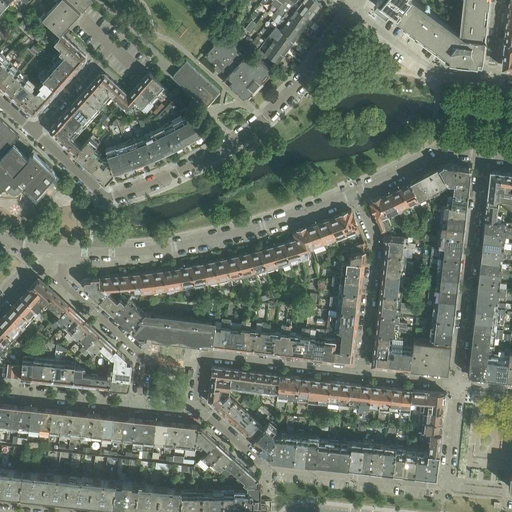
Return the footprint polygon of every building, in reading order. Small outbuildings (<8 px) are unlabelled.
[(0,0),(0,8),(2,11),(10,2),(6,0),(0,0)] [(59,0),(43,18),(60,34),(62,33),(81,12),(67,0),(59,0)] [(91,0),(71,0),(83,10),(91,0)] [(272,0),(261,0),(257,6),(261,8),(265,3),(266,3),(267,0),(272,0),(273,0),(272,0)] [(270,3),(278,9),(283,0),(272,0),(273,0),(270,3)] [(275,19),(279,22),(282,19),(287,12),(292,5),(293,4),(295,0),(283,0),(278,9),(272,17),(275,20),(275,19)] [(303,0),(303,1),(316,11),(322,4),(316,0),(303,0)] [(377,1),(377,2),(377,3),(378,3),(378,4),(381,6),(379,9),(386,14),(388,11),(394,16),(395,17),(408,0),(377,0),(377,1)] [(408,0),(395,17),(405,24),(404,27),(405,27),(445,57),(444,60),(481,64),(482,64),(483,59),(489,0),(466,0),(462,36),(462,37),(460,36),(420,6),(422,4),(421,3),(416,0),(408,0)] [(297,8),(311,19),(316,11),(303,1),(297,8)] [(287,12),(305,26),(311,19),(297,8),(292,5),(287,12)] [(223,19),(231,25),(239,16),(230,9),(223,19)] [(282,19),(300,33),(305,26),(287,12),(282,19)] [(283,26),(281,30),(294,40),(300,33),(282,19),(279,22),(279,23),(283,26)] [(271,34),(289,47),(294,40),(281,30),(276,27),(271,34)] [(0,37),(5,41),(10,35),(6,31),(0,37)] [(62,33),(60,34),(54,41),(62,48),(60,51),(65,55),(74,45),(62,33)] [(271,34),(265,41),(284,54),(289,47),(271,34)] [(241,92),(249,99),(274,71),(255,54),(250,60),(240,50),(242,48),(230,38),(228,40),(223,35),(204,56),(215,65),(213,67),(217,70),(219,69),(226,76),(232,80),(230,82),(235,87),(234,89),(240,94),(241,92)] [(244,44),(249,48),(254,40),(249,37),(244,44)] [(284,54),(265,41),(264,43),(258,51),(264,56),(266,53),(278,62),(284,54)] [(505,67),(511,68),(511,58),(511,41),(505,41),(502,64),(505,67)] [(74,45),(65,55),(78,67),(86,59),(86,55),(74,45)] [(78,67),(65,55),(60,51),(56,55),(53,58),(53,59),(71,75),(78,67)] [(0,61),(0,77),(13,63),(10,60),(5,56),(0,61)] [(46,67),(64,83),(71,75),(53,59),(49,63),(46,66),(46,67)] [(174,74),(209,106),(221,92),(186,60),(174,74)] [(0,85),(4,88),(20,70),(21,70),(18,67),(17,67),(13,63),(0,77),(0,85)] [(45,79),(57,90),(64,83),(46,67),(42,71),(41,71),(39,74),(45,79)] [(20,70),(4,88),(11,96),(28,77),(29,77),(25,74),(20,70)] [(143,78),(160,94),(167,87),(150,71),(149,71),(143,78)] [(96,77),(114,93),(120,87),(105,72),(101,73),(96,77)] [(11,96),(19,102),(35,85),(36,83),(33,81),(28,77),(11,96)] [(90,85),(107,101),(113,95),(114,93),(96,77),(90,85)] [(160,94),(143,78),(136,85),(154,101),(160,94)] [(37,87),(50,99),(57,90),(45,79),(37,87)] [(35,85),(19,102),(32,114),(36,114),(50,99),(37,87),(35,85)] [(107,101),(90,85),(83,92),(101,108),(107,101)] [(154,101),(136,85),(130,93),(141,103),(147,109),(154,101)] [(122,102),(115,110),(119,113),(120,114),(127,107),(133,112),(141,103),(130,93),(128,94),(120,87),(114,93),(113,95),(122,102)] [(101,108),(83,92),(76,99),(94,116),(101,108)] [(69,107),(87,123),(94,116),(76,99),(69,107)] [(162,103),(153,112),(156,114),(164,105),(162,103)] [(69,107),(63,114),(81,131),(87,123),(69,107)] [(167,109),(165,108),(165,109),(164,108),(158,115),(160,119),(168,111),(167,109)] [(119,113),(115,110),(115,109),(110,115),(114,118),(119,113)] [(182,115),(194,138),(204,132),(192,112),(191,110),(182,115)] [(81,131),(63,114),(56,122),(74,138),(81,131)] [(194,138),(182,115),(172,121),(184,144),(194,138)] [(0,152),(1,153),(9,145),(18,134),(4,120),(0,117),(0,152)] [(172,121),(163,126),(175,148),(184,144),(172,121)] [(51,132),(74,153),(82,145),(74,138),(56,122),(51,128),(51,132)] [(163,125),(154,129),(165,153),(175,148),(163,126),(163,125)] [(145,134),(155,158),(165,153),(154,129),(145,134)] [(155,158),(145,134),(135,138),(145,162),(155,158)] [(82,161),(93,149),(99,142),(91,136),(82,145),(74,153),(82,161)] [(126,142),(135,166),(145,162),(135,138),(126,142)] [(116,145),(124,169),(135,166),(126,142),(125,142),(116,145)] [(0,189),(2,187),(8,193),(10,190),(10,191),(11,191),(12,192),(13,192),(14,192),(15,192),(16,192),(17,192),(18,192),(19,191),(20,190),(22,192),(28,186),(35,193),(37,195),(55,175),(57,174),(40,158),(38,156),(34,152),(31,155),(29,158),(13,143),(2,155),(0,157),(0,189)] [(109,158),(114,172),(124,169),(116,145),(115,145),(106,147),(109,158)] [(93,149),(82,161),(92,169),(103,157),(93,149)] [(114,172),(109,158),(105,159),(103,157),(92,169),(106,182),(114,172)] [(453,192),(453,193),(468,195),(470,170),(470,167),(444,164),(439,166),(450,186),(453,192)] [(430,171),(439,188),(445,185),(447,188),(450,186),(439,166),(430,171)] [(509,205),(511,176),(511,172),(494,170),(490,173),(487,202),(498,203),(509,205)] [(430,171),(420,176),(431,196),(435,194),(433,192),(439,188),(430,171)] [(420,176),(410,182),(421,200),(422,202),(431,196),(420,176)] [(401,187),(410,205),(412,209),(413,209),(415,209),(416,208),(417,207),(418,205),(421,204),(419,200),(421,200),(410,182),(401,187)] [(391,192),(399,210),(410,205),(401,187),(391,192)] [(399,210),(391,192),(381,197),(388,215),(399,210)] [(468,195),(453,193),(452,201),(447,200),(447,204),(467,207),(468,195)] [(374,213),(384,235),(389,233),(396,234),(393,225),(386,228),(381,217),(388,215),(381,197),(381,196),(369,202),(374,213)] [(498,203),(487,202),(485,220),(501,221),(501,215),(497,215),(498,203)] [(444,215),(466,217),(467,207),(447,204),(445,204),(444,215)] [(340,214),(348,234),(355,231),(357,234),(361,233),(359,229),(356,222),(357,222),(352,209),(340,214)] [(348,234),(340,214),(339,214),(340,215),(339,215),(337,215),(334,216),(333,217),(329,219),(336,239),(348,234)] [(443,225),(464,227),(466,217),(444,215),(443,225)] [(318,223),(325,244),(336,239),(329,219),(328,219),(326,219),(323,220),(322,221),(318,223)] [(484,229),(511,232),(511,228),(506,228),(506,222),(501,221),(485,220),(484,229)] [(307,227),(314,248),(325,244),(318,223),(317,223),(315,223),(312,224),(311,225),(307,227)] [(443,225),(442,235),(463,237),(464,227),(443,225)] [(294,235),(295,239),(301,256),(305,255),(304,251),(314,248),(307,227),(306,226),(296,230),(298,234),(294,235)] [(511,232),(484,229),(483,239),(504,242),(505,236),(511,237),(511,232)] [(386,243),(415,246),(416,242),(408,241),(409,235),(396,234),(389,233),(384,235),(386,240),(386,243)] [(440,245),(462,248),(463,237),(442,235),(440,245)] [(285,242),(284,242),(290,263),(298,260),(297,258),(301,256),(295,239),(291,240),(289,240),(285,241),(285,242)] [(504,242),(483,239),(482,249),(511,253),(511,249),(504,248),(504,242)] [(290,263),(284,242),(283,243),(281,242),(278,243),(277,245),(273,246),(279,266),(283,265),(290,263)] [(351,247),(353,252),(357,251),(365,251),(366,244),(365,242),(351,247)] [(385,253),(406,255),(407,250),(415,251),(415,246),(386,243),(386,247),(385,253)] [(462,248),(440,245),(439,256),(461,258),(462,248)] [(261,249),(267,270),(279,266),(273,246),(268,247),(266,247),(263,248),(262,249),(261,249)] [(250,252),(255,270),(258,269),(259,272),(267,270),(261,249),(260,249),(259,249),(255,250),(254,251),(250,252)] [(481,259),(502,262),(503,256),(511,257),(511,253),(482,249),(481,259)] [(348,261),(364,263),(365,251),(357,251),(353,252),(349,253),(348,261)] [(238,255),(243,276),(255,273),(255,270),(250,252),(245,253),(244,253),(240,254),(239,255),(238,255)] [(384,263),(413,266),(413,262),(406,261),(406,255),(385,253),(384,263)] [(227,258),(231,276),(235,275),(235,278),(243,276),(238,255),(237,255),(236,255),(232,256),(231,257),(227,258)] [(438,266),(460,268),(461,258),(439,256),(438,266)] [(215,260),(220,282),(228,280),(227,277),(231,276),(227,258),(221,259),(217,259),(216,260),(215,260)] [(480,269),(509,272),(510,268),(501,268),(502,262),(481,259),(480,269)] [(220,282),(215,260),(214,261),(213,260),(209,261),(208,262),(204,263),(208,284),(220,282)] [(364,263),(348,261),(335,260),(334,264),(342,265),(341,270),(363,273),(364,263)] [(192,265),(196,286),(204,285),(208,284),(204,263),(199,264),(197,263),(193,264),(192,265)] [(384,263),(383,273),(404,275),(405,270),(412,271),(413,266),(384,263)] [(184,267),(180,267),(183,285),(187,285),(188,287),(196,286),(192,265),(190,266),(189,265),(185,266),(184,267)] [(437,277),(459,279),(460,268),(438,266),(437,277)] [(164,270),(167,288),(183,285),(180,267),(170,269),(169,268),(165,269),(164,270)] [(480,269),(479,279),(500,281),(500,276),(509,277),(509,272),(480,269)] [(138,273),(140,289),(142,289),(142,291),(154,290),(167,288),(164,270),(162,270),(161,270),(157,270),(156,271),(149,272),(147,271),(143,272),(142,273),(138,273)] [(332,279),(362,283),(363,273),(341,270),(341,276),(333,275),(332,279)] [(120,275),(121,286),(135,285),(136,289),(140,289),(138,273),(134,274),(133,273),(129,273),(128,274),(127,275),(125,274),(121,274),(120,275)] [(383,273),(382,283),(411,286),(411,282),(404,281),(404,275),(383,273)] [(105,276),(100,277),(100,285),(108,292),(112,287),(121,286),(120,275),(119,275),(118,275),(114,275),(113,276),(111,276),(110,275),(106,276),(105,276)] [(100,285),(100,277),(84,278),(83,279),(82,282),(82,284),(99,300),(108,292),(100,285)] [(459,279),(437,277),(436,287),(457,289),(459,279)] [(31,287),(48,303),(56,294),(39,278),(31,287)] [(340,285),(339,290),(360,293),(362,283),(332,279),(332,284),(340,285)] [(479,279),(478,289),(507,292),(507,288),(499,287),(500,281),(479,279)] [(411,286),(382,283),(381,292),(402,295),(403,289),(410,290),(411,286)] [(23,296),(39,310),(40,311),(48,303),(31,287),(23,296)] [(434,297),(456,300),(457,289),(436,287),(434,297)] [(476,299),(499,302),(497,301),(498,296),(506,297),(507,292),(478,289),(476,299)] [(330,300),(359,303),(360,293),(339,290),(338,296),(331,295),(330,300)] [(99,300),(114,314),(124,302),(120,298),(118,301),(108,292),(99,300)] [(380,303),(409,306),(409,301),(402,301),(402,295),(381,292),(380,303)] [(56,294),(48,303),(60,314),(68,305),(56,294)] [(15,304),(30,319),(39,310),(23,296),(15,304)] [(433,307),(455,310),(456,300),(434,297),(433,307)] [(114,314),(122,321),(136,305),(129,298),(124,302),(114,314)] [(475,309),(505,313),(505,308),(498,308),(499,302),(476,299),(475,309)] [(337,305),(337,310),(358,312),(359,303),(330,300),(330,304),(337,305)] [(380,303),(379,312),(400,315),(401,310),(408,310),(409,306),(380,303)] [(7,313),(23,328),(30,319),(15,304),(7,313)] [(76,312),(68,305),(60,314),(52,322),(55,325),(58,322),(62,326),(76,312)] [(136,305),(122,321),(130,328),(132,326),(132,325),(141,315),(144,312),(136,305)] [(433,307),(432,318),(454,320),(455,310),(433,307)] [(474,320),(497,322),(501,323),(502,317),(504,317),(505,313),(475,309),(474,320)] [(328,320),(357,323),(358,312),(337,310),(336,316),(329,315),(328,320)] [(76,312),(62,326),(67,330),(64,333),(67,336),(83,318),(76,312)] [(377,322),(407,326),(407,321),(400,321),(400,315),(379,312),(377,322)] [(0,320),(0,323),(14,337),(23,328),(7,313),(0,320)] [(144,317),(141,315),(132,325),(132,326),(135,328),(132,330),(134,332),(136,334),(139,335),(141,337),(144,338),(147,338),(147,334),(154,335),(164,339),(166,339),(168,339),(174,339),(178,338),(182,338),(192,342),(194,343),(196,343),(197,343),(206,341),(208,342),(214,342),(213,346),(214,346),(216,325),(216,324),(204,322),(204,320),(195,319),(194,320),(189,320),(189,318),(179,317),(179,319),(152,316),(152,317),(146,316),(144,317)] [(83,318),(67,336),(70,338),(73,336),(77,340),(91,325),(83,318)] [(219,347),(224,347),(227,318),(222,318),(222,326),(216,325),(214,346),(219,347)] [(224,347),(233,348),(236,327),(230,327),(231,319),(227,318),(224,347)] [(284,354),(293,355),(296,334),(290,334),(292,319),(287,318),(287,325),(284,354)] [(431,328),(453,330),(454,320),(432,318),(431,328)] [(233,348),(244,350),(247,321),(242,320),(242,328),(236,327),(233,348)] [(335,330),(342,331),(356,332),(357,323),(328,320),(328,324),(335,324),(335,330)] [(473,330),(502,333),(503,329),(496,328),(497,322),(474,320),(473,330)] [(244,350),(254,351),(256,330),(250,329),(251,321),(247,321),(244,350)] [(254,351),(264,352),(267,323),(262,322),(262,331),(256,330),(254,351)] [(376,332),(390,334),(398,335),(399,329),(406,330),(407,326),(377,322),(376,332)] [(0,323),(0,339),(7,346),(14,337),(0,323)] [(264,352),(273,353),(276,332),(270,331),(271,323),(267,323),(264,352)] [(80,347),(82,349),(98,332),(91,325),(77,340),(82,344),(80,347)] [(273,353),(284,354),(287,325),(282,325),(281,333),(276,332),(273,353)] [(296,334),(293,355),(303,357),(306,328),(302,327),(301,335),(296,334)] [(311,328),(306,328),(303,357),(313,358),(315,337),(310,336),(311,328)] [(453,330),(431,328),(430,339),(452,342),(452,335),(453,330)] [(502,333),(473,330),(472,341),(490,343),(494,343),(495,337),(502,338),(502,333)] [(336,339),(335,349),(354,351),(356,332),(342,331),(341,340),(336,339)] [(106,339),(98,332),(82,349),(86,352),(88,350),(92,354),(95,350),(106,339)] [(374,353),(392,355),(393,345),(389,344),(390,334),(376,332),(374,353)] [(313,358),(324,359),(326,337),(315,336),(315,337),(313,358)] [(336,338),(326,337),(324,359),(334,360),(335,349),(336,339),(336,338)] [(101,355),(109,356),(127,358),(106,339),(95,350),(101,355)] [(413,347),(410,369),(448,373),(451,345),(414,340),(413,347)] [(471,351),(488,353),(490,343),(472,341),(471,351)] [(393,345),(392,355),(391,367),(401,368),(403,346),(393,345)] [(403,346),(401,368),(410,369),(413,347),(403,346)] [(335,349),(334,360),(353,362),(354,351),(335,349)] [(470,361),(487,363),(488,353),(471,351),(470,361)] [(392,355),(374,353),(373,364),(391,367),(392,355)] [(486,377),(496,378),(498,357),(492,356),(492,353),(488,353),(487,363),(486,377)] [(498,357),(496,378),(506,380),(509,355),(505,354),(504,357),(498,357)] [(24,355),(23,365),(21,377),(31,379),(34,356),(24,355)] [(31,379),(42,380),(44,357),(34,356),(31,379)] [(112,367),(131,369),(132,363),(127,358),(109,356),(109,360),(112,361),(112,367)] [(42,380),(52,381),(55,359),(44,357),(42,380)] [(55,359),(52,381),(63,382),(65,360),(55,359)] [(73,383),(75,367),(75,361),(65,360),(63,382),(73,383)] [(487,363),(470,361),(468,374),(471,375),(471,376),(486,377),(487,363)] [(7,376),(14,377),(16,364),(9,364),(7,376)] [(23,365),(16,364),(14,377),(21,377),(23,365)] [(230,388),(230,385),(232,368),(212,366),(210,386),(230,388)] [(75,367),(73,383),(90,385),(91,374),(84,374),(85,368),(75,367)] [(107,372),(107,376),(112,377),(130,379),(131,369),(112,367),(111,373),(107,372)] [(230,385),(247,387),(249,370),(232,368),(230,385)] [(247,387),(262,388),(264,372),(249,370),(247,387)] [(264,372),(262,388),(278,390),(280,374),(264,372)] [(112,377),(107,376),(91,374),(90,385),(111,387),(112,377)] [(278,397),(287,398),(290,375),(280,374),(278,390),(278,397)] [(287,398),(298,399),(300,376),(290,375),(287,398)] [(300,376),(298,399),(308,400),(310,377),(300,376)] [(112,377),(111,387),(127,389),(127,388),(128,388),(129,387),(130,379),(112,377)] [(320,378),(310,377),(308,400),(318,402),(320,378)] [(331,379),(320,378),(318,402),(328,403),(331,379)] [(341,380),(331,379),(328,403),(338,404),(341,380)] [(341,380),(338,404),(348,405),(351,382),(341,380)] [(348,405),(359,406),(361,383),(351,382),(348,405)] [(361,383),(359,406),(358,412),(368,413),(369,407),(371,384),(361,383)] [(369,407),(379,408),(382,385),(371,384),(369,407)] [(392,386),(382,385),(379,408),(389,410),(392,386)] [(229,393),(230,388),(210,386),(208,398),(208,400),(217,407),(227,395),(229,393)] [(392,386),(389,410),(399,411),(402,387),(392,386)] [(412,388),(402,387),(399,411),(409,412),(411,398),(412,388)] [(411,398),(422,399),(445,402),(446,392),(412,388),(411,398)] [(217,407),(228,418),(239,406),(227,395),(217,407)] [(422,399),(421,409),(443,412),(444,402),(445,402),(422,399)] [(0,427),(8,428),(10,405),(0,403),(0,427)] [(8,428),(18,429),(21,406),(10,405),(8,428)] [(21,406),(18,429),(29,430),(32,407),(21,406)] [(239,406),(228,418),(240,429),(251,417),(239,406)] [(32,407),(29,430),(39,431),(42,408),(32,407)] [(39,431),(50,433),(52,409),(42,408),(39,431)] [(52,409),(50,433),(60,434),(63,410),(52,409)] [(419,419),(420,419),(442,422),(443,412),(421,409),(419,419)] [(73,412),(63,410),(60,434),(71,435),(73,412)] [(71,435),(81,436),(84,413),(73,412),(71,435)] [(81,436),(92,437),(94,414),(84,413),(81,436)] [(94,414),(92,437),(102,438),(104,415),(94,414)] [(104,415),(102,438),(112,439),(115,416),(104,415)] [(126,417),(115,416),(112,439),(123,441),(126,417)] [(126,417),(123,441),(133,442),(136,418),(126,417)] [(251,417),(240,429),(252,440),(263,428),(251,417)] [(136,418),(133,442),(144,443),(147,420),(136,418)] [(421,429),(442,432),(443,422),(442,422),(420,419),(419,429),(421,429)] [(157,421),(147,420),(144,443),(154,444),(157,421)] [(157,421),(154,444),(165,445),(167,422),(157,421)] [(165,445),(175,446),(178,423),(167,422),(165,445)] [(252,440),(259,446),(272,432),(275,428),(268,422),(263,428),(252,440)] [(178,423),(175,446),(185,447),(188,424),(178,423)] [(185,447),(196,449),(199,426),(199,425),(188,424),(185,447)] [(199,426),(196,449),(197,445),(200,445),(205,449),(210,444),(211,445),(216,440),(203,427),(202,426),(199,426)] [(429,450),(440,452),(442,432),(421,429),(421,437),(430,438),(429,450)] [(259,446),(272,457),(273,455),(275,435),(272,432),(259,446)] [(273,455),(272,457),(284,459),(287,434),(282,433),(282,436),(275,435),(273,455)] [(287,434),(284,459),(295,460),(298,435),(287,434)] [(298,435),(295,460),(306,461),(309,436),(298,435)] [(309,436),(306,461),(317,462),(319,438),(319,437),(309,436)] [(319,438),(317,462),(327,463),(330,439),(319,438)] [(327,463),(338,464),(341,440),(330,439),(327,463)] [(202,457),(209,464),(224,447),(216,440),(211,445),(212,446),(202,457)] [(341,440),(338,464),(350,465),(352,442),(341,440)] [(350,465),(360,467),(363,442),(352,441),(352,442),(350,465)] [(363,442),(360,467),(371,468),(374,443),(363,442)] [(371,468),(382,469),(385,444),(374,443),(371,468)] [(393,470),(396,447),(396,446),(385,444),(382,469),(393,470)] [(232,454),(224,447),(209,464),(218,471),(222,466),(232,454)] [(393,470),(404,472),(407,448),(396,447),(393,470)] [(407,448),(404,472),(415,473),(418,449),(407,448)] [(429,450),(418,449),(415,473),(426,474),(429,450)] [(440,452),(429,450),(426,474),(434,475),(437,473),(440,452)] [(245,466),(232,454),(222,466),(230,473),(235,477),(237,475),(245,466)] [(247,484),(248,484),(260,484),(260,482),(259,482),(259,478),(258,477),(245,466),(237,475),(247,484)] [(0,493),(9,494),(11,470),(0,468),(0,493)] [(9,494),(20,496),(23,471),(11,470),(9,494)] [(20,496),(32,497),(35,472),(23,471),(20,496)] [(32,497),(44,498),(47,474),(35,472),(32,497)] [(47,474),(44,498),(56,499),(58,475),(47,474)] [(56,499),(67,501),(70,476),(58,475),(56,499)] [(82,477),(70,476),(67,501),(79,502),(82,477)] [(93,479),(82,477),(79,502),(91,503),(93,479)] [(91,503),(102,504),(105,480),(93,479),(91,503)] [(114,506),(116,483),(117,481),(105,480),(102,504),(114,506)] [(114,506),(125,507),(128,482),(122,482),(122,484),(116,483),(114,506)] [(128,482),(125,507),(136,508),(139,486),(132,485),(132,483),(128,482)] [(136,508),(147,509),(150,485),(139,484),(139,486),(136,508)] [(260,484),(248,484),(248,490),(246,490),(246,511),(265,510),(266,510),(267,510),(267,509),(268,508),(268,507),(268,506),(267,505),(267,504),(266,504),(265,504),(259,504),(259,498),(261,498),(261,484),(260,484)] [(150,485),(147,509),(158,510),(160,486),(150,485)] [(158,510),(169,511),(171,487),(160,486),(158,510)] [(169,511),(170,511),(181,511),(182,491),(182,488),(171,487),(169,511)] [(182,491),(181,511),(193,511),(193,490),(182,491)] [(203,511),(203,490),(193,490),(193,511),(203,511)] [(203,490),(203,511),(213,511),(214,490),(203,490)] [(224,511),(224,490),(214,490),(213,511),(224,511)] [(224,490),(224,511),(234,511),(235,490),(224,490)] [(235,490),(234,511),(245,511),(246,511),(246,490),(235,490)]
